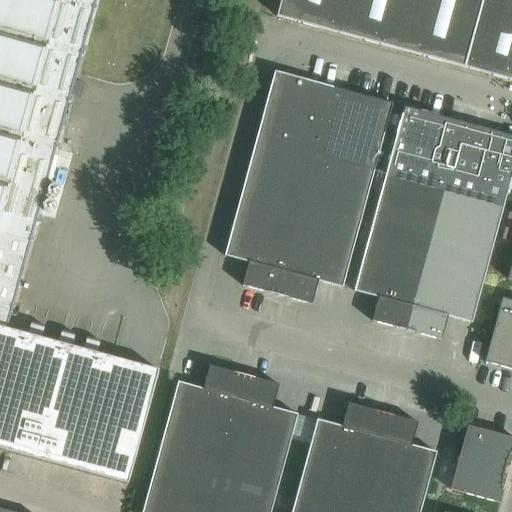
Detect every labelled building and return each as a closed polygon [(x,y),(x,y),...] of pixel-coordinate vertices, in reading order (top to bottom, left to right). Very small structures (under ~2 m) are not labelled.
[(0,0),(0,352),(7,328),(19,285),(58,142),(96,0),(0,0)] [(339,34),(348,0),(280,0),(276,17),(339,34)] [(402,51),(415,0),(348,0),(339,34),(402,51)] [(483,0),(415,0),(402,51),(465,68),(483,0)] [(511,0),(483,0),(465,68),(511,80),(511,0)] [(315,155),(333,88),(275,72),(256,139),(315,155)] [(374,171),(392,104),(333,88),(315,155),(374,171)] [(445,191),(463,123),(404,107),(386,175),(445,191)] [(511,136),(463,123),(445,191),(503,207),(509,188),(511,188),(511,136)] [(277,295),(315,155),(256,139),(225,256),(229,257),(249,262),(242,286),(277,295)] [(318,282),(342,288),(374,171),(315,155),(277,295),(312,305),(318,282)] [(407,331),(445,191),(386,175),(354,291),(378,298),(372,321),(407,331)] [(448,317),(472,323),(503,207),(445,191),(407,331),(441,340),(448,317)] [(511,301),(502,299),(485,362),(511,369),(511,301)] [(159,370),(7,328),(0,352),(0,449),(127,485),(159,370)] [(206,511),(244,375),(209,366),(203,389),(178,382),(142,511),(206,511)] [(279,385),(244,375),(206,511),(270,511),(297,415),(272,408),(279,385)] [(356,511),(383,413),(348,404),(342,427),(317,420),(291,511),(356,511)] [(418,423),(383,413),(356,511),(420,511),(436,453),(411,446),(418,423)] [(502,478),(506,467),(507,462),(511,451),(511,438),(467,426),(450,490),(499,503),(501,496),(501,495),(502,478)]
